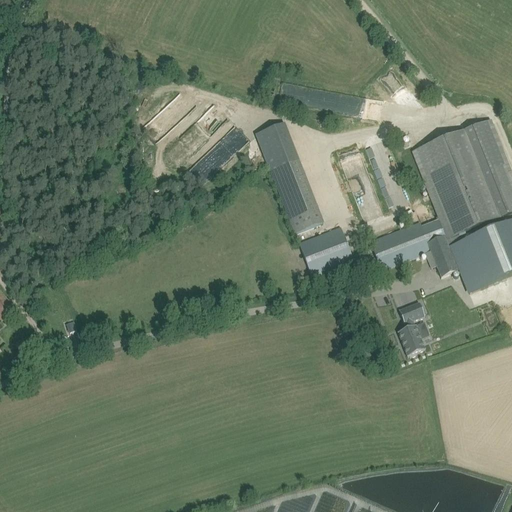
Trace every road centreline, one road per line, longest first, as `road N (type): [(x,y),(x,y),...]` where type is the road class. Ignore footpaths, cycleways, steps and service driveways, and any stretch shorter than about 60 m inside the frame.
road 1 (track): [(28,0),(0,234)]
road 2 (track): [(511,157),(485,115),(446,112),(360,0)]
road 3 (track): [(0,277),(58,360),(0,385)]
